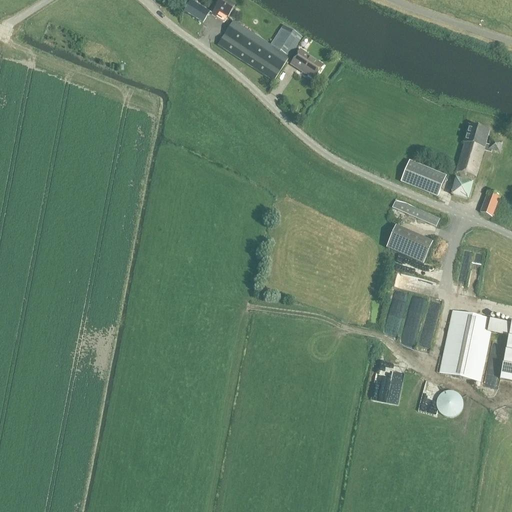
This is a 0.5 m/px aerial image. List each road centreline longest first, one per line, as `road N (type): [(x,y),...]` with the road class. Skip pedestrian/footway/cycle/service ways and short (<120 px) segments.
road 1 (unclassified): [(511,236),(329,157),(142,0)]
road 2 (tertiary): [(511,42),(390,0)]
